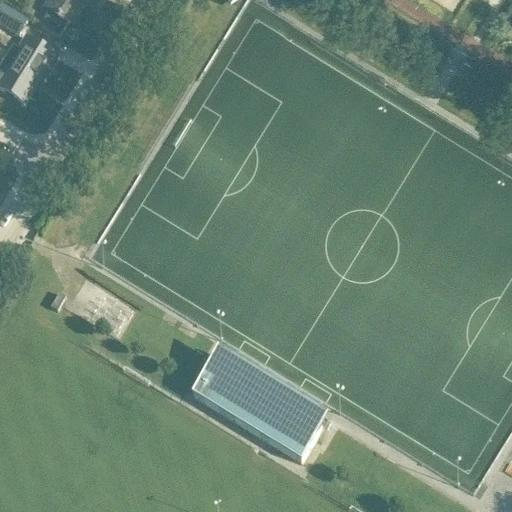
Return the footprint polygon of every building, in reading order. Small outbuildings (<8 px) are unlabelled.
[(85,0),(50,0),(43,13),(51,18),(43,30),(63,43),(63,42),(60,39),(68,26),(70,27),(70,26),(70,25),(85,0)] [(0,5),(0,26),(19,39),(29,23),(0,5)] [(59,60),(26,40),(18,52),(23,55),(0,92),(24,106),(40,81),(45,84),(59,60)] [(463,59),(457,69),(465,73),(471,64),(463,59)] [(52,311),(58,314),(66,300),(59,297),(52,311)] [(302,467),(316,444),(327,426),(218,359),(193,399),(302,467)]
